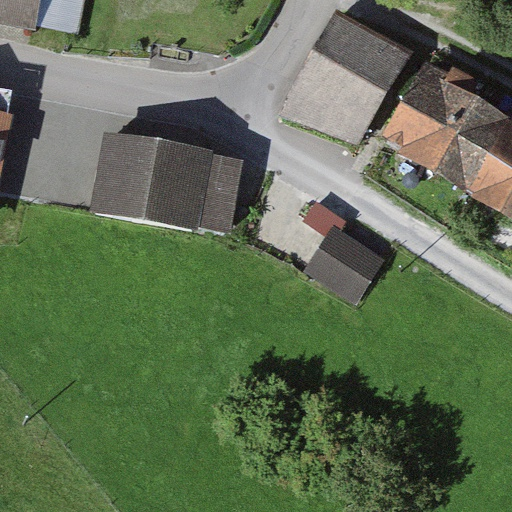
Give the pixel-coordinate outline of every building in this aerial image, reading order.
[(0,0),(0,16),(86,30),(90,0),(0,0)] [(422,55),(349,16),(299,109),(372,148),(422,55)] [(511,112),(441,70),(396,144),(511,213),(511,112)] [(0,222),(5,223),(23,112),(0,108),(0,222)] [(225,151),(119,131),(104,210),(213,230),(214,223),(244,228),(255,167),(223,161),(225,151)] [(388,256),(341,229),(319,269),(366,295),(388,256)]
